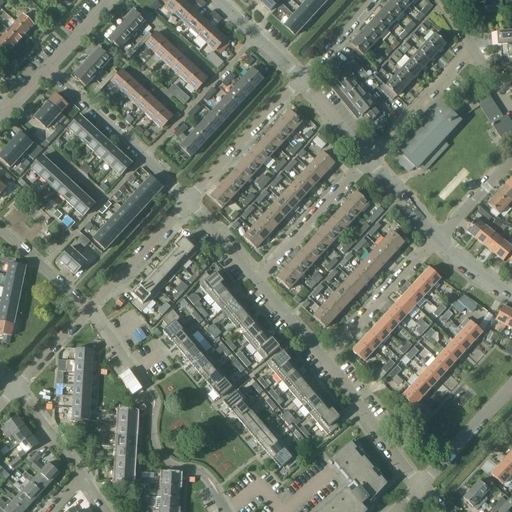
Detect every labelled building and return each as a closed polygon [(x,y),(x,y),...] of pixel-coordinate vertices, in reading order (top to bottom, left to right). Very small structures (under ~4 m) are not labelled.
[(171,11),(180,0),(162,0),(162,1),(166,5),(165,6),(171,11)] [(182,0),(180,0),(171,11),(180,20),(191,8),(182,0)] [(263,0),(261,3),(269,11),(279,0),(263,0)] [(319,9),(309,0),(306,0),(300,7),(311,18),(319,9)] [(327,1),(326,0),(309,0),(319,9),(327,1)] [(411,4),(406,0),(391,0),(390,1),(403,13),(411,4)] [(403,13),(390,1),(382,10),(395,21),(403,13)] [(281,4),(278,8),(284,13),(287,9),(281,4)] [(311,18),(300,7),(293,15),(292,16),(303,26),(311,18)] [(191,8),(180,20),(190,29),(201,16),(191,8)] [(284,25),(295,35),(303,26),(292,16),(293,15),(287,9),(284,13),(286,16),(288,14),(291,17),(284,25)] [(395,21),(382,10),(375,18),(387,30),(395,21)] [(133,12),(125,21),(136,31),(145,23),(133,12)] [(3,17),(12,26),(8,30),(19,41),(26,33),(16,23),(6,14),(3,17)] [(23,15),(16,23),(26,33),(34,25),(23,15)] [(201,16),(190,29),(199,37),(210,25),(201,16)] [(387,30),(375,18),(367,27),(379,38),(387,30)] [(136,31),(125,21),(117,29),(128,40),(136,31)] [(210,25),(199,37),(209,46),(220,34),(210,25)] [(379,38),(367,27),(359,35),(371,47),(379,38)] [(128,40),(117,29),(109,38),(120,49),(128,40)] [(1,38),(12,48),(19,41),(8,30),(1,38)] [(511,30),(491,32),(492,46),(501,45),(511,44),(511,30)] [(402,40),(408,34),(404,31),(399,37),(402,40)] [(162,38),(156,33),(145,45),(153,53),(166,39),(163,37),(162,38)] [(446,44),(434,33),(426,42),(437,53),(446,44)] [(220,34),(209,46),(214,51),(215,50),(220,54),(229,44),(224,40),(226,39),(220,34)] [(371,47),(359,35),(350,44),(356,49),(352,53),(362,63),(366,59),(363,55),(371,47)] [(12,48),(1,38),(0,38),(0,51),(5,56),(12,48)] [(166,39),(153,53),(162,61),(173,48),(167,43),(168,42),(166,39)] [(393,51),(399,44),(395,41),(389,48),(393,51)] [(437,53),(426,42),(418,51),(429,62),(437,53)] [(511,44),(501,45),(502,58),(511,57),(511,44)] [(388,56),(392,51),(388,47),(384,52),(388,56)] [(173,48),(162,61),(170,68),(182,55),(179,52),(178,53),(173,48)] [(91,59),(102,69),(110,60),(99,50),(91,59)] [(429,62),(418,51),(410,60),(421,70),(429,62)] [(206,57),(218,68),(222,64),(210,53),(206,57)] [(380,64),(384,60),(378,54),(374,58),(380,64)] [(182,55),(170,68),(178,76),(190,64),(184,58),(185,57),(182,55)] [(394,55),(391,59),(396,63),(399,60),(394,55)] [(245,62),(249,66),(254,61),(250,57),(245,62)] [(102,69),(91,59),(83,67),(94,78),(102,69)] [(351,75),(360,68),(351,60),(330,77),(337,86),(351,75)] [(421,70),(410,60),(402,68),(413,79),(421,70)] [(190,64),(178,76),(187,84),(199,70),(196,67),(195,69),(190,64)] [(243,78),(254,88),(262,79),(256,74),(259,71),(254,66),(251,69),(243,78)] [(94,78),(83,67),(74,76),(86,86),(94,78)] [(383,67),(379,71),(384,76),(388,72),(383,67)] [(368,78),(360,68),(351,75),(337,86),(345,96),(359,85),(368,78)] [(413,79),(402,68),(394,77),(405,88),(413,79)] [(119,90),(131,77),(128,74),(127,76),(122,70),(110,82),(111,83),(107,86),(115,94),(119,90)] [(199,70),(187,84),(195,91),(207,79),(201,73),(202,72),(199,70)] [(235,76),(231,73),(226,77),(231,81),(235,76)] [(359,85),(345,96),(354,106),(368,95),(377,87),(392,100),(396,96),(385,86),(372,74),(368,78),(359,85)] [(131,77),(119,90),(127,98),(139,86),(133,81),(134,80),(131,77)] [(222,82),(226,86),(231,81),(226,77),(222,82)] [(405,88),(394,77),(385,86),(396,96),(397,97),(405,88)] [(254,88),(243,78),(235,87),(246,97),(254,88)] [(168,90),(175,96),(180,91),(173,85),(168,90)] [(139,86),(127,98),(136,106),(148,92),(145,90),(144,91),(139,86)] [(217,91),(212,87),(208,92),(212,95),(217,91)] [(246,97),(235,87),(227,95),(238,105),(246,97)] [(488,96),(484,90),(474,97),(477,103),(488,96)] [(148,92),(136,106),(144,113),(155,101),(149,96),(151,95),(148,92)] [(204,97),(208,100),(212,95),(208,92),(204,97)] [(183,104),(188,99),(181,93),(176,98),(183,104)] [(45,106),(57,117),(67,106),(55,94),(45,106)] [(375,105),(374,103),(378,101),(373,94),(369,97),(368,95),(354,106),(362,116),(363,115),(369,122),(371,121),(379,131),(392,119),(385,110),(381,113),(375,105)] [(238,105),(227,95),(219,104),(230,114),(238,105)] [(481,108),(492,101),(488,96),(477,103),(481,108)] [(155,101),(144,113),(152,121),(165,107),(162,105),(160,106),(155,101)] [(485,114),(495,107),(492,101),(481,108),(485,114)] [(230,114),(219,104),(211,112),(222,123),(230,114)] [(441,104),(438,108),(398,151),(400,153),(395,160),(408,171),(414,166),(416,168),(418,167),(424,171),(447,145),(443,139),(460,120),(452,113),(455,111),(452,108),(449,110),(441,104)] [(200,108),(196,105),(192,109),(196,113),(200,108)] [(57,117),(45,106),(34,118),(46,129),(50,125),(54,129),(57,125),(53,121),(57,117)] [(165,107),(152,121),(161,129),(172,116),(166,111),(167,110),(165,107)] [(499,113),(495,107),(485,114),(488,119),(499,113)] [(187,114),(192,118),(196,113),(192,109),(187,114)] [(281,120),(294,131),(302,122),(290,111),(281,120)] [(222,123),(211,112),(203,121),(214,131),(222,123)] [(492,125),(503,118),(499,113),(488,119),(492,125)] [(69,128),(76,135),(77,136),(89,124),(80,116),(69,128)] [(492,125),(503,141),(511,135),(511,126),(505,116),(503,118),(492,125)] [(294,131),(281,120),(274,128),(286,139),(294,131)] [(309,137),(318,128),(309,120),(305,124),(311,130),(306,134),(309,137)] [(214,131),(203,121),(195,130),(206,140),(214,131)] [(89,124),(77,136),(86,144),(97,132),(89,124)] [(206,140),(195,130),(191,134),(187,130),(187,129),(184,125),(179,130),(198,148),(206,140)] [(286,139),(274,128),(266,137),(278,148),(286,139)] [(198,148),(179,130),(174,135),(178,139),(179,138),(184,142),(180,147),(190,157),(198,148)] [(97,132),(86,144),(94,152),(106,140),(97,132)] [(12,141),(25,153),(32,145),(20,134),(12,141)] [(327,142),(319,134),(313,141),(321,149),(327,142)] [(278,148),(266,137),(258,145),(270,157),(278,148)] [(106,140),(94,152),(103,160),(114,148),(106,140)] [(25,153),(12,141),(5,149),(18,160),(25,153)] [(298,141),(293,147),(297,150),(302,144),(298,141)] [(270,157),(258,145),(250,154),(262,165),(270,157)] [(297,150),(293,147),(288,152),(292,155),(297,150)] [(114,148),(103,160),(111,168),(123,155),(114,148)] [(18,160),(5,149),(0,154),(0,157),(10,168),(18,160)] [(300,158),(306,152),(302,149),(297,154),(300,158)] [(315,160),(327,171),(334,163),(322,152),(315,160)] [(262,165),(250,154),(242,162),(254,174),(262,165)] [(120,176),(131,163),(123,155),(111,168),(120,176)] [(40,177),(51,164),(43,156),(31,169),(40,177)] [(277,164),(281,167),(286,162),(282,158),(277,164)] [(291,168),(296,162),(293,159),(288,164),(291,168)] [(26,160),(22,164),(26,168),(31,164),(26,160)] [(308,168),(320,179),(327,171),(315,160),(308,168)] [(254,174),(242,162),(234,171),(246,182),(254,174)] [(51,164),(40,177),(48,185),(60,172),(51,164)] [(276,172),(281,167),(277,164),(272,169),(276,172)] [(291,168),(288,164),(283,169),(287,173),(291,168)] [(87,166),(82,171),(87,176),(92,171),(87,166)] [(300,175),(313,187),(320,179),(308,168),(300,175)] [(246,182),(234,171),(226,180),(238,191),(246,182)] [(60,172),(48,185),(57,193),(68,180),(60,172)] [(274,180),(277,183),(282,178),(279,174),(274,180)] [(293,183),(306,194),(313,187),(300,175),(293,183)] [(133,176),(128,181),(131,184),(136,179),(133,176)] [(261,181),(265,184),(270,179),(266,176),(261,181)] [(143,185),(155,196),(162,188),(150,177),(143,185)] [(68,180),(57,193),(65,201),(77,188),(68,180)] [(238,191),(226,180),(218,188),(230,199),(238,191)] [(272,188),(277,183),(274,180),(269,185),(272,188)] [(260,190),(265,184),(261,181),(256,187),(260,190)] [(0,182),(0,198),(3,201),(14,189),(8,184),(5,187),(0,182)] [(100,186),(105,191),(108,187),(103,183),(100,186)] [(286,191),(299,202),(306,194),(293,183),(286,191)] [(124,185),(119,190),(123,193),(127,188),(124,185)] [(135,192),(148,204),(155,196),(143,185),(135,192)] [(496,194),(508,205),(511,200),(511,191),(505,185),(496,194)] [(77,188),(65,201),(74,208),(85,196),(77,188)] [(210,197),(222,208),(230,199),(218,188),(210,197)] [(264,190),(259,195),(263,199),(268,193),(264,190)] [(119,191),(114,196),(118,199),(122,194),(119,191)] [(279,198),(291,210),(299,202),(286,191),(279,198)] [(128,200),(141,211),(148,204),(135,192),(128,200)] [(348,201),(360,212),(368,203),(356,192),(348,201)] [(245,198),(249,202),(254,196),(250,193),(245,198)] [(508,205),(496,194),(488,204),(492,208),(489,211),(496,217),(498,214),(499,215),(508,205)] [(258,204),(263,199),(259,195),(254,201),(258,204)] [(85,196),(74,208),(82,216),(94,204),(85,196)] [(368,200),(377,208),(379,205),(371,197),(368,200)] [(244,207),(249,202),(245,198),(241,204),(244,207)] [(279,198),(272,206),(284,217),(291,210),(279,198)] [(121,208),(134,219),(141,211),(128,200),(121,208)] [(360,212),(348,201),(340,209),(352,221),(360,212)] [(250,205),(245,211),(249,214),(254,209),(250,205)] [(265,214),(277,225),(284,217),(272,206),(265,214)] [(372,223),(384,211),(379,207),(368,219),(372,223)] [(114,215),(126,227),(134,219),(121,208),(114,215)] [(352,221),(340,209),(332,218),(344,229),(352,221)] [(53,214),(58,219),(62,214),(57,210),(53,214)] [(233,219),(238,214),(234,210),(229,216),(233,219)] [(249,214),(245,211),(240,216),(244,219),(249,214)] [(258,221),(270,233),(277,225),(265,214),(258,221)] [(107,223),(119,234),(126,227),(114,215),(107,223)] [(69,229),(75,223),(67,216),(61,222),(69,229)] [(95,217),(90,222),(94,225),(98,220),(95,217)] [(344,229),(332,218),(324,227),(336,238),(344,229)] [(476,219),(466,231),(475,239),(485,227),(476,219)] [(239,224),(236,221),(230,227),(234,230),(239,224)] [(251,229),(263,241),(270,233),(258,221),(251,229)] [(89,223),(85,228),(88,231),(93,226),(89,223)] [(100,231),(112,242),(119,234),(107,223),(100,231)] [(361,228),(365,231),(369,226),(366,223),(361,228)] [(378,223),(372,228),(376,232),(381,226),(378,223)] [(336,238),(324,227),(316,235),(329,246),(336,238)] [(485,227),(475,239),(485,246),(494,234),(485,227)] [(361,228),(356,234),(359,237),(365,231),(361,228)] [(371,237),(376,232),(372,228),(368,233),(371,237)] [(256,249),(256,248),(263,241),(251,229),(243,237),(256,249)] [(112,242),(100,231),(93,239),(105,250),(112,242)] [(384,239),(396,250),(404,243),(392,231),(384,239)] [(494,234),(485,246),(494,253),(504,241),(494,234)] [(77,241),(84,247),(90,241),(82,235),(77,241)] [(329,246),(316,235),(309,244),(321,255),(329,246)] [(175,246),(178,248),(190,259),(201,246),(192,238),(188,242),(183,237),(175,246)] [(358,244),(362,247),(367,242),(363,238),(358,244)] [(396,250),(384,239),(377,247),(389,258),(396,250)] [(345,246),(348,249),(353,244),(350,240),(345,246)] [(511,247),(504,241),(494,253),(504,261),(506,257),(511,261),(511,260),(511,251),(511,249),(511,247)] [(321,255),(309,244),(301,252),(313,264),(321,255)] [(357,252),(362,247),(358,244),(353,249),(357,252)] [(182,268),(190,259),(178,248),(175,246),(175,247),(168,254),(179,264),(179,265),(182,268)] [(344,254),(348,249),(345,246),(340,251),(344,254)] [(66,267),(78,254),(70,247),(58,260),(66,267)] [(389,258),(377,247),(370,255),(382,266),(389,258)] [(313,264),(301,252),(293,261),(305,272),(313,264)] [(353,257),(349,253),(344,259),(348,263),(353,257)] [(78,254),(66,267),(74,274),(85,261),(78,254)] [(179,264),(168,254),(161,262),(172,272),(179,265),(179,264)] [(382,266),(370,255),(363,262),(375,273),(382,266)] [(337,261),(334,258),(329,263),(332,267),(337,261)] [(344,259),(340,264),(343,267),(348,263),(344,259)] [(305,272),(293,261),(285,270),(297,281),(305,272)] [(174,276),(171,273),(172,272),(161,262),(154,270),(156,272),(168,283),(174,276)] [(375,273),(363,262),(356,270),(368,281),(375,273)] [(328,272),(332,267),(329,263),(324,269),(328,272)] [(6,276),(22,279),(25,268),(9,264),(6,276)] [(420,277),(431,288),(436,282),(438,284),(442,280),(428,268),(420,277)] [(335,269),(330,275),(333,278),(338,273),(335,269)] [(168,283),(156,272),(154,270),(146,278),(148,280),(160,291),(168,283)] [(297,281),(285,270),(277,278),(289,289),(297,281)] [(368,281),(356,270),(349,278),(361,289),(368,281)] [(222,281),(222,282),(223,281),(215,272),(210,277),(206,272),(197,282),(207,294),(222,281)] [(313,280),(317,283),(322,278),(318,275),(313,280)] [(328,283),(333,278),(330,275),(325,280),(328,283)] [(22,279),(6,276),(4,287),(20,291),(22,279)] [(431,288),(420,277),(411,286),(423,297),(431,288)] [(160,291),(148,280),(146,278),(139,285),(138,285),(141,288),(153,299),(160,291)] [(361,289),(349,278),(342,285),(354,296),(361,289)] [(311,290),(317,284),(312,280),(307,286),(311,290)] [(214,302),(229,289),(222,282),(222,281),(207,294),(214,302)] [(153,299),(141,288),(138,285),(131,294),(136,299),(132,303),(141,312),(153,299)] [(320,285),(315,291),(319,294),(324,288),(320,285)] [(354,296),(342,285),(335,293),(347,304),(354,296)] [(423,297),(411,286),(403,295),(414,306),(423,297)] [(20,291),(4,287),(2,299),(18,302),(20,291)] [(229,289),(214,302),(221,310),(236,298),(229,289)] [(314,299),(319,294),(315,291),(311,296),(314,299)] [(347,304),(335,293),(327,300),(340,312),(347,304)] [(414,306),(403,295),(395,304),(406,315),(414,306)] [(292,299),(298,304),(301,301),(296,296),(292,299)] [(458,302),(470,313),(475,308),(463,296),(458,302)] [(121,298),(116,303),(120,307),(125,302),(121,298)] [(236,298),(221,310),(228,318),(243,306),(236,298)] [(18,302),(2,299),(0,306),(0,310),(15,313),(18,302)] [(307,299),(302,306),(305,309),(311,303),(307,299)] [(327,300),(320,308),(333,319),(340,312),(327,300)] [(437,309),(442,313),(446,309),(438,301),(433,306),(437,309)] [(406,315),(395,304),(386,314),(398,324),(406,315)] [(409,313),(413,316),(420,309),(416,305),(409,313)] [(243,306),(228,318),(236,327),(239,324),(238,324),(250,314),(243,306)] [(506,325),(511,313),(511,310),(503,306),(495,320),(506,325)] [(313,316),(322,325),(325,327),(333,319),(320,308),(313,316)] [(442,313),(437,309),(433,314),(437,318),(442,313)] [(15,313),(0,310),(0,322),(13,325),(15,313)] [(456,319),(452,315),(448,311),(444,315),(448,319),(453,322),(456,319)] [(170,339),(185,327),(174,314),(164,322),(168,326),(163,331),(170,340),(171,340),(170,339)] [(246,332),(257,322),(250,314),(238,324),(239,324),(246,332)] [(398,324),(386,314),(378,323),(389,333),(398,324)] [(482,333),(470,322),(466,318),(457,328),(458,329),(459,329),(473,342),(482,333)] [(0,334),(11,337),(11,336),(13,325),(0,322),(0,334)] [(243,335),(249,342),(249,343),(264,330),(257,322),(246,332),(243,335)] [(389,333),(378,323),(369,332),(381,342),(389,333)] [(428,326),(424,323),(420,327),(424,331),(428,326)] [(177,348),(192,335),(185,327),(170,339),(171,340),(177,348)] [(416,332),(420,335),(424,331),(420,327),(416,332)] [(435,333),(431,329),(427,334),(431,337),(435,333)] [(453,341),(464,351),(473,342),(459,329),(458,329),(454,333),(457,336),(453,341)] [(264,330),(249,343),(256,351),(271,339),(271,338),(264,330)] [(490,331),(486,338),(492,341),(496,333),(490,331)] [(381,342),(369,332),(361,341),(372,351),(381,342)] [(423,338),(427,342),(431,337),(427,334),(423,338)] [(192,335),(177,348),(184,356),(199,343),(192,335)] [(271,339),(256,351),(264,360),(279,347),(271,338),(271,339)] [(372,351),(361,341),(352,350),(364,361),(372,351)] [(411,345),(407,341),(403,346),(407,349),(411,345)] [(445,350),(456,360),(464,351),(453,341),(445,350)] [(199,343),(184,356),(191,364),(206,352),(199,343)] [(399,350),(403,354),(407,349),(403,346),(399,350)] [(418,351),(414,347),(410,352),(414,356),(418,351)] [(92,350),(76,349),(75,362),(92,363),(92,350)] [(436,359),(447,370),(456,360),(445,350),(436,359)] [(289,360),(290,360),(282,351),(267,364),(275,372),(289,360)] [(206,352),(191,364),(198,372),(213,360),(206,352)] [(406,356),(410,360),(414,356),(410,352),(406,356)] [(428,368),(439,379),(447,370),(436,359),(428,368)] [(213,360),(198,372),(205,380),(220,368),(213,360)] [(296,368),(290,360),(289,360),(275,372),(282,381),(296,368)] [(386,364),(390,368),(394,364),(390,360),(386,364)] [(92,363),(75,362),(74,374),(91,375),(92,363)] [(390,368),(386,364),(382,369),(386,372),(390,368)] [(393,371),(397,374),(401,370),(397,366),(393,371)] [(220,368),(205,380),(212,388),(212,389),(227,376),(220,368)] [(289,389),(303,376),(296,368),(282,381),(289,389)] [(419,377),(431,388),(439,379),(428,368),(419,377)] [(397,374),(393,371),(389,375),(393,379),(397,374)] [(91,375),(74,374),(74,387),(90,388),(91,375)] [(212,389),(212,388),(212,389),(219,398),(234,385),(227,376),(212,389)] [(303,376),(289,389),(296,398),(299,395),(299,394),(310,385),(303,376)] [(411,386),(422,397),(431,388),(419,377),(411,386)] [(302,405),(305,402),(306,403),(317,393),(310,385),(299,394),(299,395),(296,398),(302,405)] [(422,397),(411,386),(402,396),(413,406),(422,397)] [(90,388),(74,387),(73,399),(90,400),(90,388)] [(231,410),(245,398),(238,389),(223,402),(231,411),(231,410)] [(310,414),(316,408),(324,401),(317,393),(306,403),(305,402),(302,405),(310,414)] [(231,410),(238,418),(249,408),(249,409),(253,406),(245,398),(231,410)] [(90,400),(73,399),(72,412),(89,413),(90,400)] [(316,408),(310,414),(317,422),(331,409),(324,401),(316,408)] [(245,426),(256,417),(249,409),(249,408),(238,418),(245,426)] [(331,409),(317,422),(328,435),(338,427),(334,422),(339,418),(331,408),(331,409)] [(119,423),(135,424),(136,412),(119,411),(119,423)] [(89,413),(72,412),(71,425),(88,425),(89,413)] [(12,434),(24,425),(17,416),(5,424),(9,430),(5,433),(8,437),(12,434)] [(256,417),(245,426),(252,435),(263,425),(256,417)] [(118,435),(135,436),(135,424),(119,423),(118,435)] [(9,451),(19,443),(19,444),(31,435),(24,425),(12,434),(8,437),(12,443),(7,447),(9,451)] [(263,425),(252,435),(259,443),(270,433),(263,425)] [(266,451),(280,439),(273,430),(270,433),(259,443),(266,451)] [(19,444),(23,450),(18,454),(21,458),(39,445),(31,435),(19,444)] [(117,446),(134,447),(135,436),(118,435),(117,446)] [(280,439),(266,451),(272,459),(272,460),(287,447),(280,439)] [(351,442),(332,458),(353,483),(357,487),(350,492),(347,489),(320,511),(364,511),(366,511),(366,510),(365,510),(361,505),(386,483),(380,477),(378,478),(371,470),(373,468),(363,457),(361,458),(354,450),(356,448),(351,442)] [(117,458),(134,459),(134,447),(117,446),(117,458)] [(287,447),(272,460),(279,468),(285,464),(289,468),(298,460),(287,447)] [(29,461),(33,465),(32,465),(40,472),(50,482),(59,473),(48,463),(43,468),(36,461),(41,457),(36,453),(29,461)] [(19,456),(10,463),(15,468),(23,461),(19,456)] [(500,465),(511,475),(511,473),(511,460),(508,456),(500,465)] [(116,470),(133,470),(134,459),(117,458),(116,470)] [(511,475),(500,465),(492,474),(503,484),(511,475)] [(133,470),(116,470),(116,481),(132,482),(133,470)] [(30,476),(25,471),(22,474),(27,479),(41,492),(50,482),(40,472),(34,478),(31,475),(30,476)] [(179,474),(163,474),(162,485),(179,486),(179,474)] [(22,492),(32,502),(41,492),(27,479),(22,485),(17,481),(13,484),(22,492)] [(488,491),(492,494),(497,489),(488,481),(484,485),(479,481),(471,490),(481,499),(488,491)] [(179,486),(162,485),(161,497),(178,498),(179,486)] [(481,499),(471,490),(463,498),(473,507),(474,506),(477,510),(484,502),(481,499)] [(32,502),(22,492),(13,501),(12,501),(23,511),(32,502)] [(178,498),(161,497),(161,509),(177,510),(178,498)] [(497,502),(502,506),(506,501),(502,497),(497,502)] [(1,499),(0,499),(0,511),(22,511),(23,511),(12,501),(13,501),(10,498),(5,503),(1,499)] [(508,511),(507,511),(511,506),(511,500),(510,498),(497,511),(508,511)] [(489,511),(490,511),(496,511),(502,506),(497,502),(489,511)]
